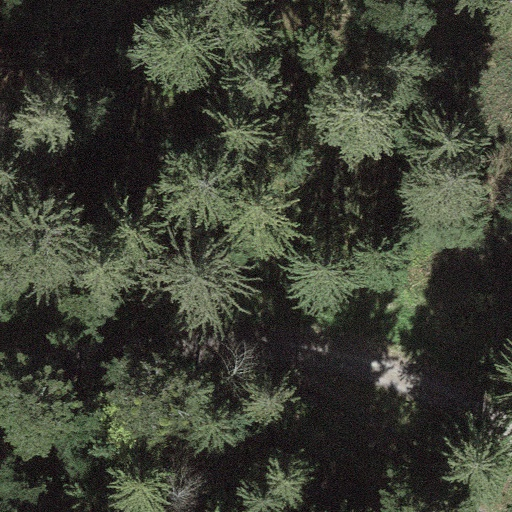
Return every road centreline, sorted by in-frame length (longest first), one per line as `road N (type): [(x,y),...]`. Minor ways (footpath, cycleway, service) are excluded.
road 1 (track): [(0,371),(194,346),(299,345),(369,361),(460,399),(511,434)]
road 2 (track): [(194,346),(323,402),(455,511)]
